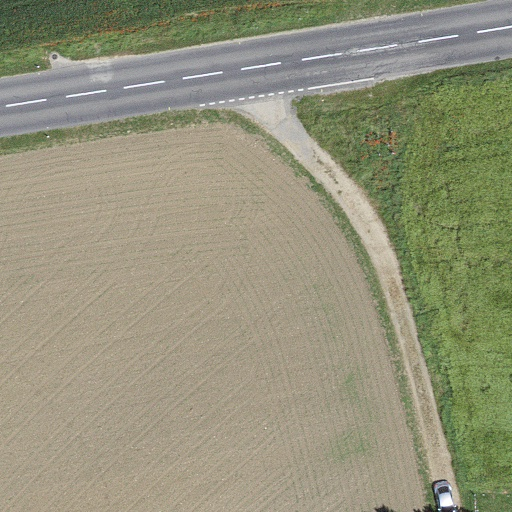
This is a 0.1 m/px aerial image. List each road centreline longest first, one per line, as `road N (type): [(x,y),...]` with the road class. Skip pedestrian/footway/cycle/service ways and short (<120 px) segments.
road 1 (track): [(210,77),(349,184),(410,356),(452,511)]
road 2 (tertiary): [(0,111),(511,29)]
